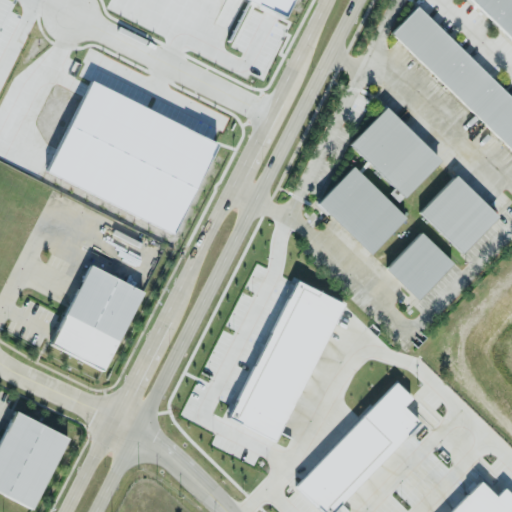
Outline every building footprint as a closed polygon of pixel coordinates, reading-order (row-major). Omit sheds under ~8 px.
[(511,0),(471,0),(511,39),(511,0)] [(389,31),(511,148),(511,97),(415,5),(389,31)] [(368,252),(404,216),(393,205),(438,158),(383,105),(348,142),(382,175),(373,184),(352,163),(315,202),(368,252)] [(461,251),(496,214),(453,173),(418,210),(461,251)] [(451,261),(419,230),(384,267),(415,298),(451,261)] [(102,365),(50,338),(89,263),(142,290),(102,365)] [(274,438),(228,414),(296,281),(342,304),(274,438)] [(327,511),(295,481),(394,380),(410,395),(400,405),(416,421),(327,511)] [(28,506),(0,491),(0,440),(16,410),(65,435),(28,506)] [(511,507),(507,511),(446,511),(478,479),(493,494),(502,485),(511,495),(511,507)]
